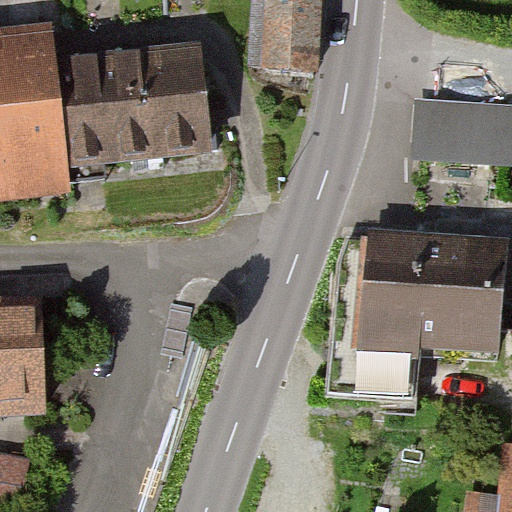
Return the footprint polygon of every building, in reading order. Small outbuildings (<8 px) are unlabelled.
[(341,0),(262,0),(261,53),(340,55),(341,0)] [(57,27),(0,32),(0,197),(74,190),(57,27)] [(213,52),(86,65),(96,166),(223,154),(213,52)] [(500,92),(428,91),(428,112),(427,140),(474,141),(500,141),(500,99),(500,92)] [(511,98),(500,99),(500,141),(511,141),(511,98)] [(511,232),(366,230),(364,347),(363,395),(426,396),(427,349),(511,350),(511,232)] [(0,411),(63,410),(60,290),(0,292),(0,411)] [(0,455),(0,511),(30,511),(34,458),(0,455)]
